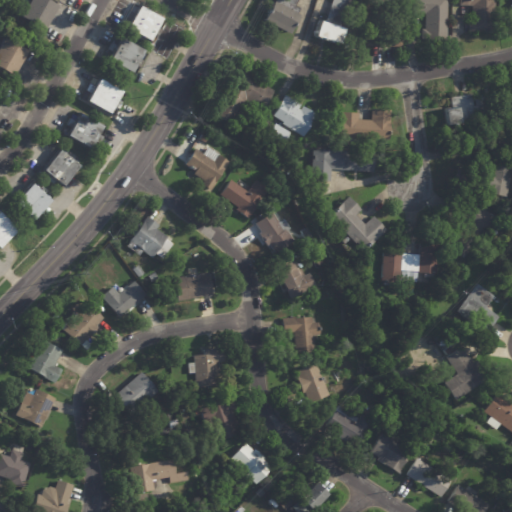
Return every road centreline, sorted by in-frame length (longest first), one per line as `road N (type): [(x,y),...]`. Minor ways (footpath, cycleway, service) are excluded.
road 1 (residential): [(405,511),(274,422),(261,393),(242,262),(223,237),(130,170)]
road 2 (secondary): [(217,26),(108,200),(0,315)]
road 3 (residential): [(252,318),(152,335),(97,370),(82,402),(95,480),(91,511)]
road 4 (residential): [(511,55),(405,76),(324,78),(217,26)]
road 5 (residential): [(217,26),(171,0),(30,127),(0,165)]
